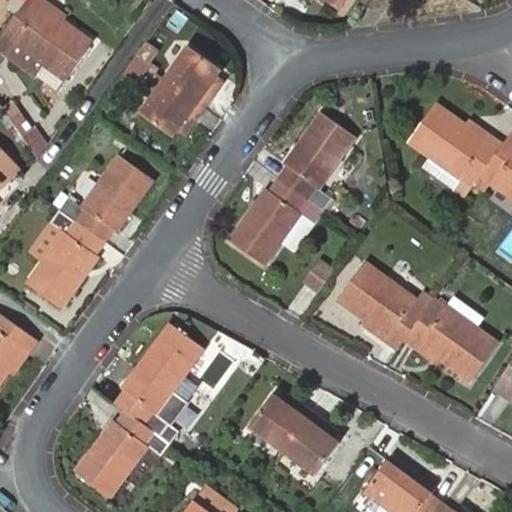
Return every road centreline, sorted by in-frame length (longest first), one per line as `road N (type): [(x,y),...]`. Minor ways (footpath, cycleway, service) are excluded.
road 1 (residential): [(158,256),(511,464)]
road 2 (residential): [(158,256),(30,439),(37,484),(59,511)]
road 3 (residential): [(294,62),(158,256)]
road 4 (residential): [(492,59),(415,45),(294,62)]
